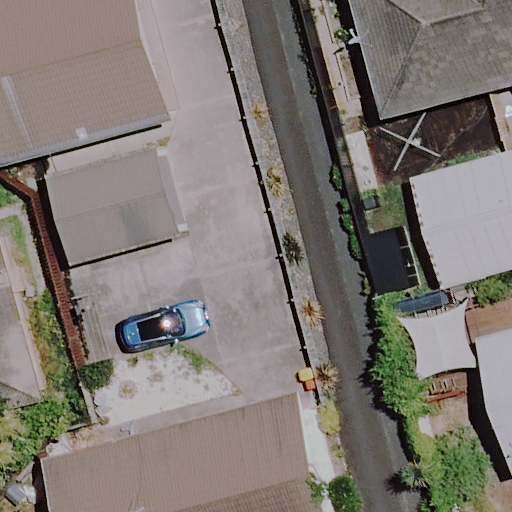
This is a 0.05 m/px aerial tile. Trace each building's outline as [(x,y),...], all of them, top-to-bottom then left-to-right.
[(0,0),(0,167),(166,126),(133,0),(0,0)] [(511,0),(358,0),(392,127),(511,96),(511,0)] [(182,241),(159,151),(49,180),(73,270),(182,241)] [(511,274),(511,155),(413,183),(444,293),(511,274)] [(0,233),(0,422),(43,412),(0,233)] [(484,368),(471,309),(393,326),(405,385),(484,368)] [(511,326),(499,331),(511,373),(511,326)] [(320,511),(291,401),(44,466),(56,511),(320,511)]
